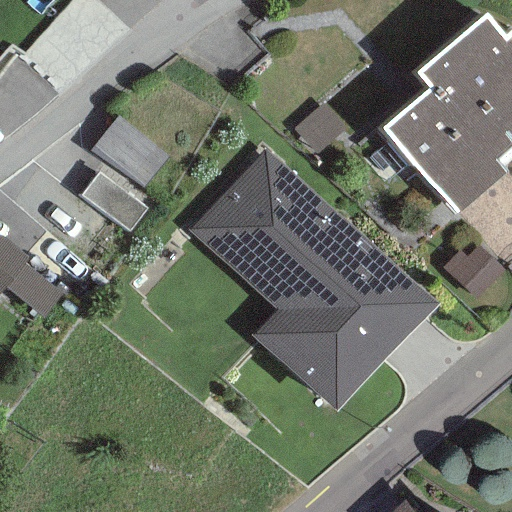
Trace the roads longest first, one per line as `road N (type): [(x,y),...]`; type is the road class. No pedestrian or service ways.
road 1 (residential): [(0,161),(174,23),(216,0)]
road 2 (residential): [(511,342),(320,511)]
